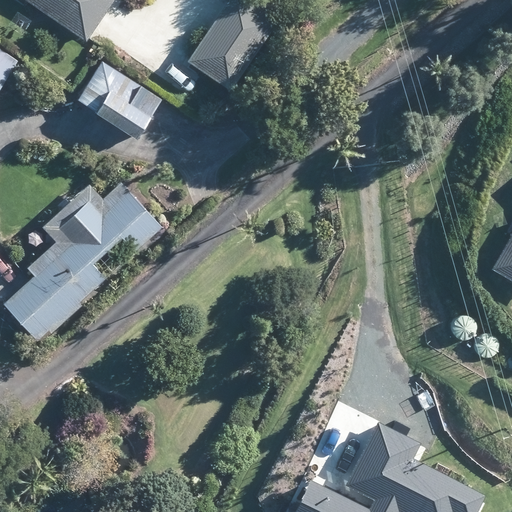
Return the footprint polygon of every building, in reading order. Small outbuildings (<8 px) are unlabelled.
[(23,0),(53,20),(79,39),(107,0),(23,0)] [(225,88),(273,21),(243,0),(222,0),(181,58),(225,88)] [(0,79),(13,61),(0,52),(0,79)] [(127,136),(153,96),(134,83),(131,87),(96,63),(72,99),(127,136)] [(202,82),(188,100),(203,113),(218,95),(202,82)] [(25,279),(1,301),(0,301),(0,306),(29,340),(43,328),(46,331),(76,304),(73,300),(98,277),(84,261),(113,235),(127,251),(155,226),(115,181),(96,198),(83,184),(37,224),(51,240),(22,266),(29,275),(25,279)] [(511,225),(488,268),(511,281),(511,225)]
